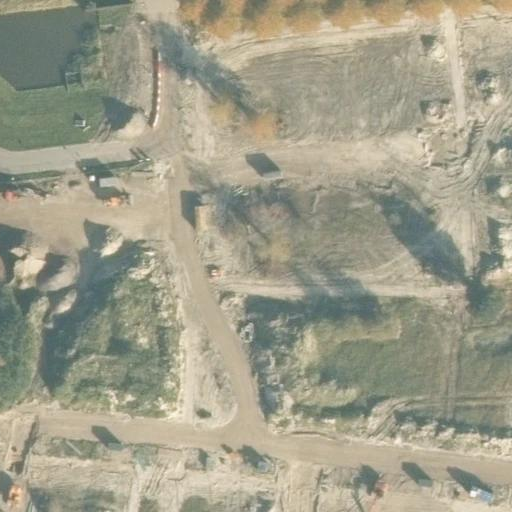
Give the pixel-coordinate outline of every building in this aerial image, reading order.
[(447,27),(410,32),(415,76),(414,76),(415,81),(439,78),(436,54),(451,53),(447,27)] [(410,32),(372,36),(375,62),(389,60),(392,79),(414,76),(415,76),(410,32)] [(504,32),(457,38),(459,57),(482,54),(485,75),(509,72),(504,32)] [(372,36),(334,41),(341,93),(342,93),(351,92),(350,89),(349,79),(363,78),(362,73),(377,72),(375,62),(372,36)] [(334,41),(297,46),(301,81),(315,79),(317,93),(331,91),(332,104),(343,103),(342,93),(341,93),(334,41)] [(259,50),(219,55),(222,81),(263,76),(259,50)] [(290,65),(278,66),(279,74),(291,73),(290,65)] [(488,96),(464,99),(467,117),(511,111),(511,94),(509,72),(485,75),(488,96)] [(291,73),(279,74),(280,82),(292,80),(291,73)] [(263,76),(222,81),(225,106),(266,101),(263,76)] [(417,98),(408,99),(409,112),(418,111),(417,98)] [(427,98),(417,98),(418,111),(428,111),(427,98)] [(266,101),(225,106),(229,131),(269,126),(266,101)] [(352,106),(343,107),(344,120),(353,119),(352,106)] [(343,107),(333,108),(335,121),(344,120),(343,107)] [(297,114),(285,116),(286,124),(298,122),(297,114)] [(298,122),(286,124),(287,132),(299,130),(298,122)] [(269,126),(229,131),(232,157),(272,152),(269,126)] [(482,151),(470,152),(471,160),(483,159),(482,151)] [(506,158),(497,158),(497,180),(511,179),(511,158),(506,158)] [(483,159),(471,160),(471,168),(483,167),(483,159)] [(511,179),(497,180),(498,203),(508,202),(511,201),(511,179)] [(142,182),(103,187),(105,210),(106,211),(145,206),(142,182)] [(276,183),(240,184),(241,208),(277,207),(276,183)] [(427,193),(417,194),(417,206),(427,206),(427,193)] [(436,193),(427,193),(427,206),(436,206),(436,193)] [(484,195),(472,195),(472,203),(484,203),(484,195)] [(341,196),(340,210),(350,210),(351,197),(341,196)] [(351,197),(350,210),(361,211),(361,197),(351,197)] [(304,198),(292,198),(292,206),(304,206),(304,205),(304,198)] [(48,199),(8,203),(11,226),(32,224),(35,248),(54,246),(48,199)] [(8,203),(0,203),(0,227),(11,226),(8,203)] [(484,203),(472,203),(473,211),(485,211),(484,203)] [(105,210),(101,211),(104,235),(148,230),(145,206),(106,211),(105,210)] [(304,206),(292,206),(292,214),(305,214),(304,206)] [(277,207),(241,208),(241,231),(278,230),(277,207)] [(72,208),(58,209),(58,217),(73,216),(72,208)] [(73,216),(58,217),(61,244),(75,243),(73,216)] [(329,243),(314,244),(315,275),(353,273),(352,224),(351,224),(350,217),(328,218),(329,243)] [(404,245),(390,246),(391,272),(429,270),(427,221),(428,221),(428,218),(417,218),(418,231),(404,231),(404,245)] [(428,221),(427,221),(429,270),(467,269),(466,233),(451,234),(451,220),(428,221)] [(375,223),(352,224),(353,273),(377,272),(391,272),(390,246),(376,246),(376,232),(375,223)] [(509,223),(499,223),(500,245),(511,244),(511,223),(509,223)] [(278,230),(241,231),(242,254),(278,252),(278,230)] [(486,238),(474,238),(474,254),(486,254),(486,238)] [(306,243),(294,244),(294,252),(306,251),(306,243)] [(511,244),(500,245),(501,268),(511,267),(511,244)] [(306,251),(294,252),(294,260),(306,259),(306,251)] [(278,252),(242,254),(243,277),(279,276),(278,252)] [(150,261),(114,263),(116,287),(152,285),(150,261)] [(89,283),(90,291),(102,291),(102,283),(89,283)] [(152,285),(116,287),(117,310),(153,308),(152,285)] [(90,291),(90,299),(102,299),(102,291),(90,291)] [(153,308),(117,310),(118,333),(154,331),(153,308)] [(51,328),(27,330),(30,370),(72,367),(70,342),(52,343),(51,328)] [(92,329),(92,338),(104,338),(104,329),(92,329)] [(4,344),(0,344),(0,371),(30,370),(27,330),(4,331),(4,344)] [(154,331),(118,333),(120,356),(156,354),(154,331)] [(92,338),(92,346),(105,346),(104,338),(92,338)] [(84,341),(70,342),(72,367),(85,366),(84,341)] [(39,479),(34,511),(56,511),(61,482),(39,479)] [(61,482),(56,511),(78,511),(82,484),(61,482)] [(82,484),(78,511),(100,511),(104,487),(82,484)] [(104,487),(100,511),(123,511),(126,490),(104,487)] [(195,495),(193,511),(217,511),(218,497),(195,495)] [(218,497),(217,511),(240,511),(241,498),(218,497)] [(241,498),(240,511),(263,511),(264,500),(241,498)] [(264,500),(263,511),(286,511),(287,501),(264,500)]
